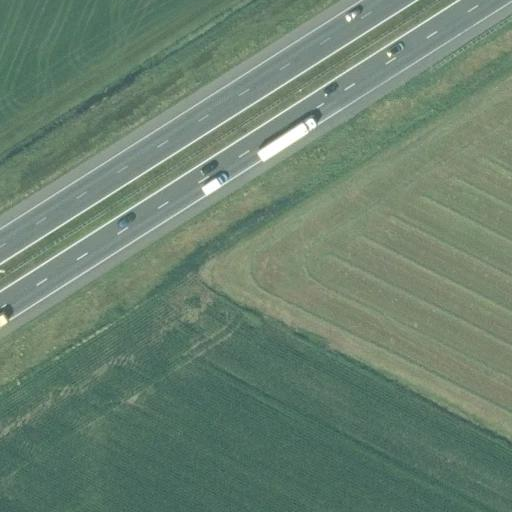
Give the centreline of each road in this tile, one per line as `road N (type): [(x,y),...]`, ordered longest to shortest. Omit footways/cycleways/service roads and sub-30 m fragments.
road 1 (motorway): [(0,309),(488,0)]
road 2 (motorway): [(390,0),(0,248)]
